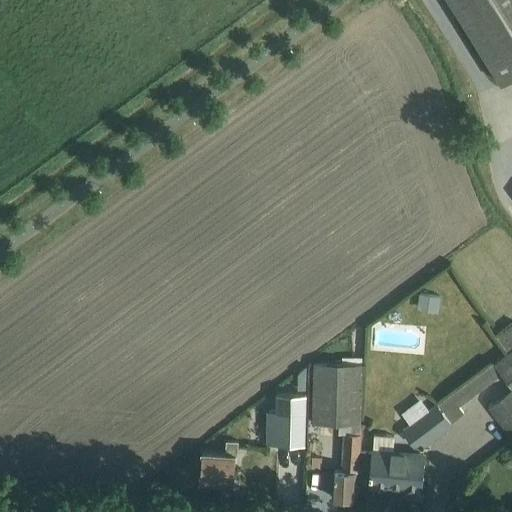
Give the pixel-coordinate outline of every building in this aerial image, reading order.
[(511,0),(449,0),(501,84),(511,77),(511,0)] [(419,307),(439,310),(441,294),(421,291),(419,307)] [(511,318),(495,331),(508,348),(511,344),(511,318)] [(511,350),(495,363),(511,384),(511,350)] [(502,373),(493,361),(437,404),(404,429),(415,444),(420,440),(424,445),(425,444),(452,424),(465,414),(459,406),(502,373)] [(360,424),(362,364),(314,362),(312,422),(360,424)] [(511,390),(511,389),(489,406),(511,435),(511,390)] [(304,442),(305,392),(277,391),(276,410),(268,409),(267,441),(304,442)] [(360,434),(344,433),(341,470),(335,470),(333,497),(353,499),(355,472),(358,472),(360,434)] [(395,437),(375,435),(371,485),(401,488),(401,493),(421,495),(424,456),(393,453),(395,437)] [(225,452),(202,451),(200,478),(233,481),(235,454),(237,452),(238,440),(226,439),(225,452)]
